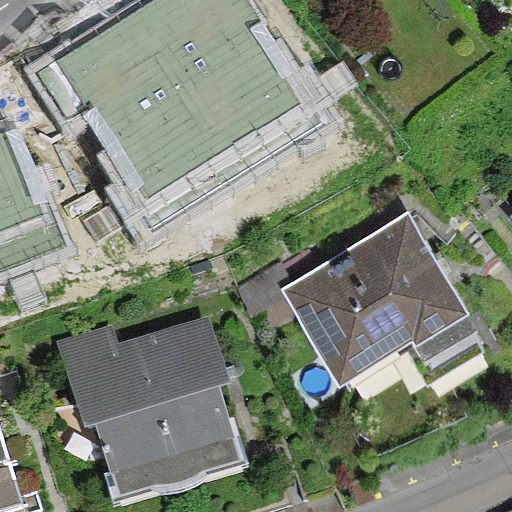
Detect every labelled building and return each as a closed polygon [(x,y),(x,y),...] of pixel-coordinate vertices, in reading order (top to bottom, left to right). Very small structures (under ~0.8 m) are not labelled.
[(167,0),(181,18),(119,66),(112,50),(62,74),(75,103),(124,80),(172,142),(287,55),(244,0),(167,0)] [(15,122),(0,127),(0,277),(72,250),(50,192),(43,195),(15,122)] [(410,205),(283,284),(341,377),(412,333),(430,363),(480,332),(471,319),(478,315),(410,205)] [(222,380),(205,324),(114,352),(109,335),(66,348),(88,417),(99,414),(121,485),(232,451),(211,383),(222,380)] [(0,509),(20,503),(0,438),(0,509)]
